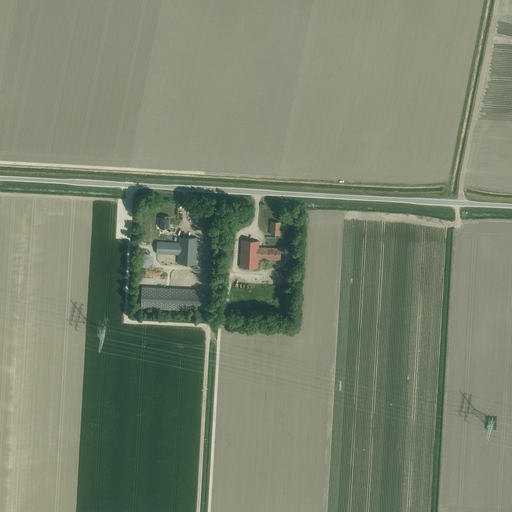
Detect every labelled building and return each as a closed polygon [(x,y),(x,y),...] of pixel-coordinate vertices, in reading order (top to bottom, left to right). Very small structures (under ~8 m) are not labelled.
[(169,229),(169,216),(160,216),(159,228),(169,229)] [(283,235),(283,231),(279,230),(280,222),(271,222),(270,234),(279,235),(279,234),(283,235)] [(197,238),(192,238),(179,237),(179,243),(157,242),(156,253),(178,254),(178,263),(196,264),(197,238)] [(280,260),(280,249),(258,247),(259,241),(241,240),(240,267),(257,268),(258,259),(280,260)] [(154,264),(154,255),(151,256),(151,252),(143,253),(143,265),(154,264)] [(140,308),(200,311),(201,290),(141,287),(140,308)]
